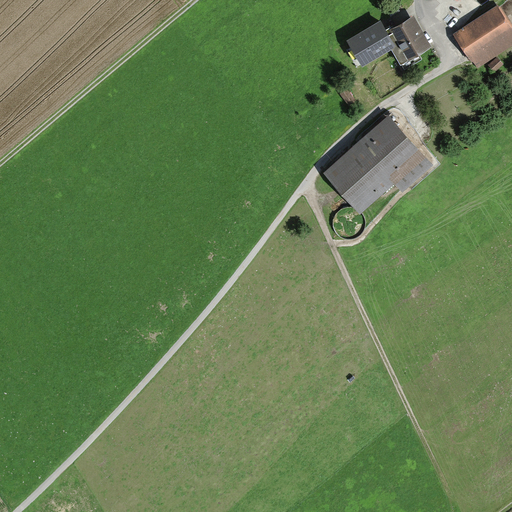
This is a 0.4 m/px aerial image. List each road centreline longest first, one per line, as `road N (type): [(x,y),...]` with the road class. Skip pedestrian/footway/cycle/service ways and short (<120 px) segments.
road 1 (track): [(16,511),(177,347),(334,149),(440,70),(447,46),(421,0)]
road 2 (track): [(450,503),(305,185)]
road 3 (track): [(0,166),(196,0)]
